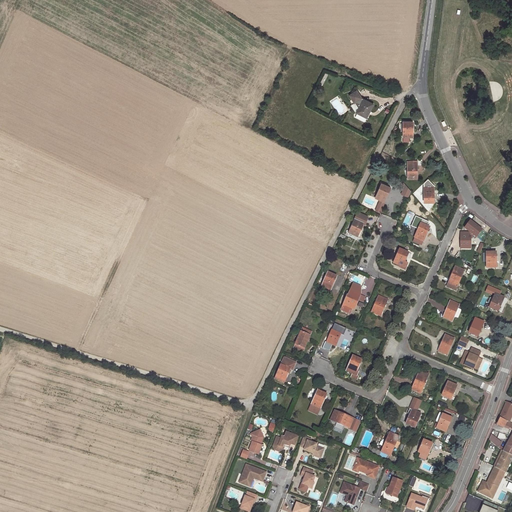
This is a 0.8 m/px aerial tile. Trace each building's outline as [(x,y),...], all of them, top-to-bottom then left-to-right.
[(362,99),(356,91),(349,96),(358,109),(356,113),(357,114),(355,117),(364,122),(373,105),(362,99)] [(403,122),(403,137),(413,137),(413,122),(403,122)] [(407,162),(407,179),(417,179),(417,162),(407,162)] [(426,181),(426,187),(433,187),(435,186),(428,179),(426,181)] [(424,183),(424,202),(434,202),(433,187),(426,187),(426,181),(424,183)] [(381,185),(378,192),(375,198),(380,200),(384,202),(390,188),(381,184),(381,185)] [(408,197),(411,189),(403,187),(401,195),(408,197)] [(384,202),(380,200),(375,211),(379,213),(384,202)] [(349,232),(358,236),(364,220),(366,221),(368,217),(357,212),(349,232)] [(470,233),(470,238),(475,239),(476,237),(477,238),(483,230),(471,221),(465,229),(470,233)] [(420,239),(423,241),(429,227),(421,224),(415,237),(420,239)] [(470,248),(470,238),(470,233),(461,233),(461,248),(470,248)] [(400,249),(394,263),(400,266),(399,267),(405,270),(408,263),(404,262),(408,253),(400,249)] [(486,253),(486,268),(496,267),(496,252),(486,253)] [(455,267),(447,287),(455,290),(464,271),(455,267)] [(328,273),(322,286),(331,290),(337,277),(328,273)] [(358,301),(360,296),(360,290),(352,286),(348,295),(347,295),(341,310),(350,314),(352,309),(355,302),(357,303),(358,301)] [(495,294),(489,308),(498,311),(504,298),(495,294)] [(379,296),(372,312),(381,316),(387,300),(379,296)] [(450,301),(443,317),(452,321),(459,305),(450,301)] [(475,318),(469,333),(478,337),(484,322),(475,318)] [(333,326),(327,342),(336,346),(342,330),(333,326)] [(303,328),(294,348),(303,352),(311,332),(303,328)] [(445,335),(438,351),(447,355),(454,339),(445,335)] [(469,340),(461,336),(458,344),(465,348),(469,340)] [(480,352),(472,349),(464,366),(473,369),(473,368),(478,358),(480,352)] [(353,356),(346,371),(352,374),(357,376),(357,375),(359,369),(358,368),(362,360),(353,356)] [(284,358),(275,379),(284,383),(290,369),(292,370),(295,363),(284,358)] [(482,360),(478,358),(473,368),(477,370),(482,360)] [(420,371),(412,390),(421,393),(429,375),(420,371)] [(448,382),(442,396),(451,400),(457,386),(448,382)] [(327,395),(318,390),(311,404),(319,408),(320,408),(327,395)] [(409,409),(412,410),(416,412),(421,401),(414,398),(409,409)] [(511,405),(506,403),(500,418),(507,421),(508,422),(511,413),(511,405)] [(319,408),(311,404),(309,410),(317,414),(319,408)] [(349,428),(353,419),(339,413),(340,412),(335,410),(331,420),(349,428)] [(416,412),(412,410),(410,414),(406,424),(414,428),(421,414),(416,412)] [(436,424),(434,427),(445,432),(451,418),(440,413),(436,420),(437,423),(438,424),(438,425),(436,424)] [(506,429),(507,427),(505,426),(507,421),(500,418),(497,424),(506,429)] [(353,419),(349,428),(355,431),(359,422),(353,419)] [(264,438),(261,431),(254,434),(255,438),(253,439),(252,442),(253,443),(250,452),(259,456),(263,446),(261,446),(260,445),(261,443),(263,442),(264,438)] [(299,437),(287,432),(285,437),(283,437),(282,439),(278,437),(275,444),(277,444),(276,447),(277,449),(280,451),(283,449),(284,444),(291,447),(291,444),(296,446),(299,437)] [(381,452),(390,456),(399,437),(390,433),(382,451),(381,452)] [(511,454),(511,435),(505,448),(502,446),(500,448),(501,450),(504,451),(511,454)] [(312,440),(304,437),(301,447),(306,448),(305,451),(311,453),(311,452),(314,453),(314,454),(322,457),(325,449),(317,446),(318,445),(311,442),(312,440)] [(492,442),(500,448),(502,446),(499,442),(495,439),(492,442)] [(432,444),(423,440),(418,452),(421,453),(427,456),(432,444)] [(291,447),(284,444),(283,449),(280,451),(277,449),(276,447),(277,444),(275,444),(274,447),(276,451),(280,452),(284,451),(285,447),(290,449),(291,447)] [(398,460),(390,456),(381,452),(382,451),(374,448),(371,454),(396,465),(398,460)] [(496,467),(504,451),(501,450),(493,465),(496,467)] [(504,472),(511,456),(511,454),(504,451),(496,467),(488,484),(483,482),(478,492),(493,499),(505,472),(504,472)] [(358,459),(355,468),(360,470),(360,469),(362,470),(362,472),(369,475),(368,477),(375,480),(380,467),(358,459)] [(240,483),(249,487),(252,478),(254,479),(263,482),(267,473),(247,465),(240,483)] [(314,472),(304,469),(301,476),(305,478),(303,484),(300,490),(307,492),(309,488),(310,487),(312,488),(313,483),(315,477),(312,476),(314,472)] [(404,482),(394,478),(390,488),(388,495),(397,498),(404,482)] [(367,492),(370,486),(361,483),(359,489),(345,483),(341,494),(348,496),(345,503),(354,506),(357,499),(356,499),(357,496),(358,497),(361,490),(367,492)] [(258,496),(249,492),(247,497),(246,497),(242,506),(247,508),(245,511),(248,511),(250,511),(254,504),(255,500),(256,501),(258,496)] [(428,501),(412,494),(407,508),(415,511),(416,507),(425,510),(428,501)] [(308,511),(310,508),(297,503),(293,511),(308,511)]
